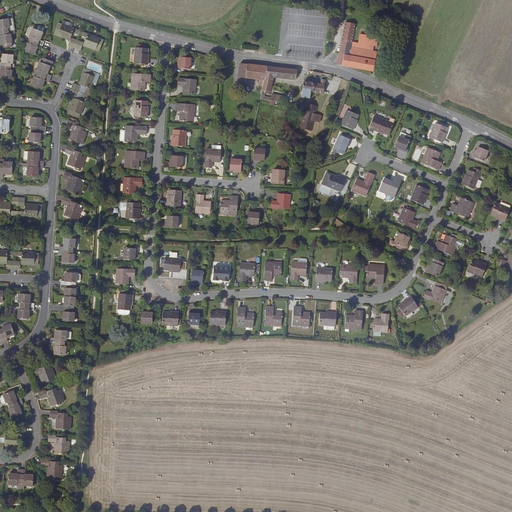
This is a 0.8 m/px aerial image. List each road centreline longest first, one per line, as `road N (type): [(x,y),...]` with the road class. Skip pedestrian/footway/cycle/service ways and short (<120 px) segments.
road 1 (residential): [(155,177),(149,276),(169,297),(387,296),(404,282),(432,216)]
road 2 (tertiary): [(166,41),(332,70),(469,127)]
road 3 (residential): [(166,41),(155,177)]
road 4 (residential): [(0,460),(24,456),(35,438),(33,405),(13,351)]
road 5 (tertiary): [(39,0),(166,41)]
